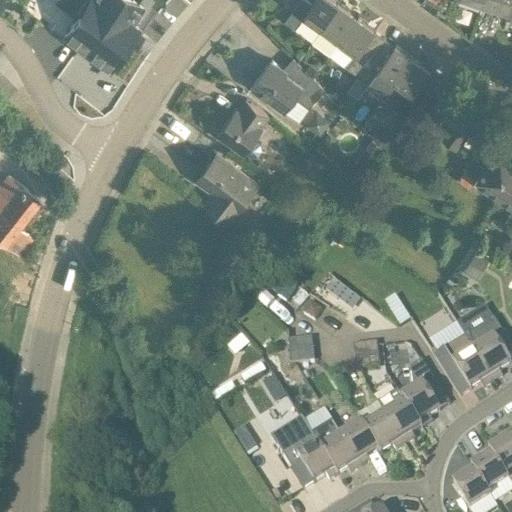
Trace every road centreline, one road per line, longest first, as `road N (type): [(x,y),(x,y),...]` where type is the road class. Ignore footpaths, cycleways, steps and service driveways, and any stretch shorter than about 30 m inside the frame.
road 1 (residential): [(28,511),(39,383),(64,281),(110,164),(149,94),(228,0)]
road 2 (residential): [(511,97),(381,0)]
road 3 (residential): [(429,490),(453,429),(511,393)]
